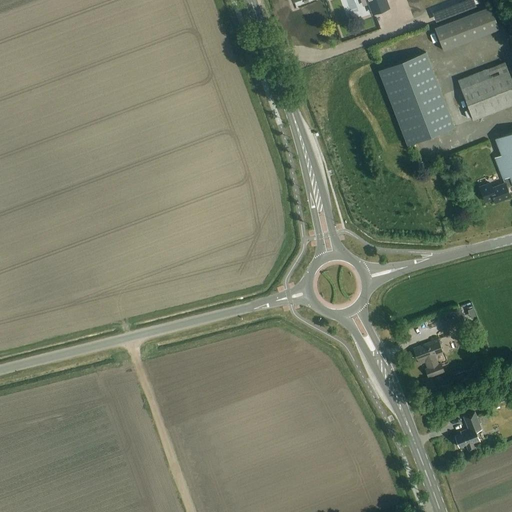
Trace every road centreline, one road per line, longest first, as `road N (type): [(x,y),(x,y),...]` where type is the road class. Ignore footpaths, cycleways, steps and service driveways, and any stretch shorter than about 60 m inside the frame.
road 1 (tertiary): [(0,370),(308,293)]
road 2 (primary): [(433,494),(359,306)]
road 3 (primary): [(343,315),(433,494)]
road 4 (tertiary): [(366,277),(511,240)]
road 5 (primary): [(292,114),(321,260)]
road 6 (primary): [(337,255),(318,175),(292,114)]
road 7 (primary): [(292,114),(249,0)]
